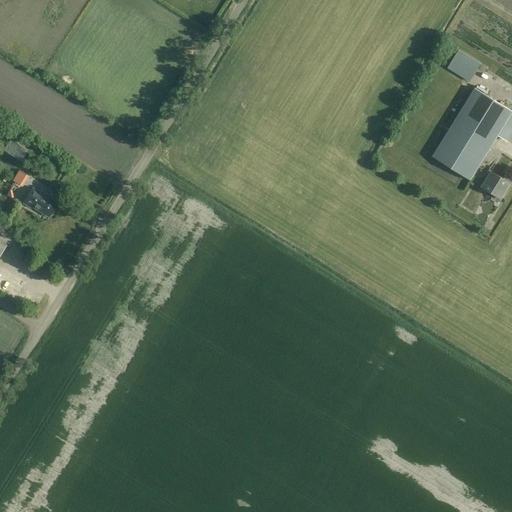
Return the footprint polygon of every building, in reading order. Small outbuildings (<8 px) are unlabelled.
[(432,157),(470,181),(511,113),(511,111),(475,88),(432,157)] [(28,150),(11,138),(4,148),(21,160),(28,150)] [(510,184),(491,172),(482,187),(501,199),(510,184)] [(431,181),(424,186),(430,194),(437,189),(431,181)] [(50,217),(58,204),(32,188),(23,202),(32,208),(33,206),(50,217)] [(0,214),(5,218),(17,200),(11,196),(0,213),(0,214)] [(11,287),(18,291),(23,283),(2,271),(0,275),(0,284),(9,290),(11,287)]
